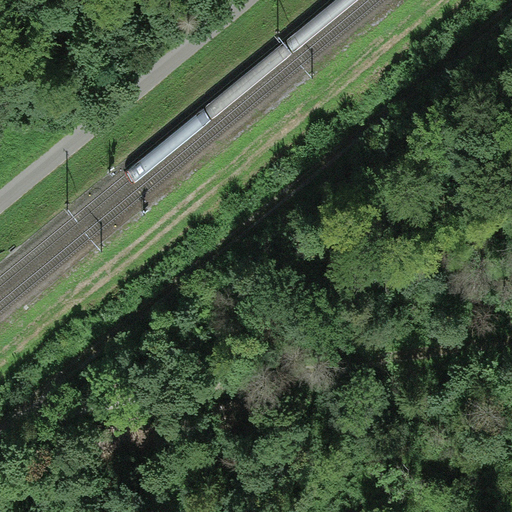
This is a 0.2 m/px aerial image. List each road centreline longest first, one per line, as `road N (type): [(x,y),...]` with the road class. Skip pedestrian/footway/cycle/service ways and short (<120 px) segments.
road 1 (track): [(0,439),(511,21)]
road 2 (track): [(36,410),(511,343)]
road 3 (residential): [(0,201),(242,0)]
